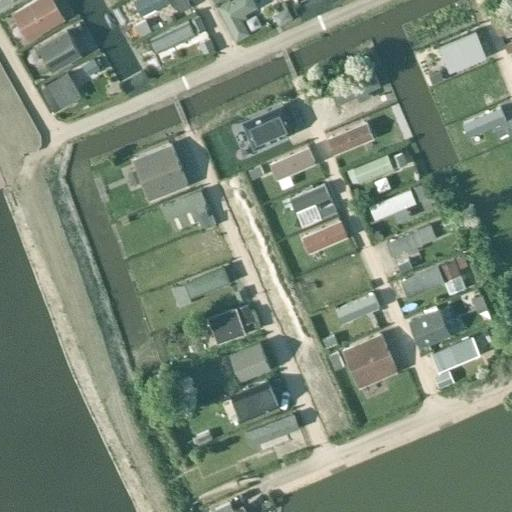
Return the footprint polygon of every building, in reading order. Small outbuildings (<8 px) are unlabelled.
[(187,0),(134,0),(142,16),(170,1),(172,5),(176,3),(181,12),(191,7),(187,0)] [(225,0),(236,29),(250,24),(244,6),(261,0),(260,0),(225,0)] [(191,9),(151,23),(157,42),(198,29),(191,9)] [(53,68),(80,52),(67,30),(40,46),(53,68)] [(46,76),(58,99),(83,87),(71,63),(46,76)] [(511,92),(475,109),(481,123),(511,109),(511,92)] [(261,134),(294,120),(286,102),(253,115),(261,134)] [(366,122),(329,137),(336,152),(373,137),(366,122)] [(511,137),(477,150),(482,163),(511,152),(511,137)] [(355,155),(359,170),(395,159),(391,145),(355,155)] [(171,146),(136,159),(151,198),(186,184),(171,146)] [(308,147),(271,163),(278,178),(315,162),(308,147)] [(374,207),(419,196),(414,177),(379,186),(381,192),(371,194),(374,207)] [(163,195),(173,222),(200,212),(203,221),(217,216),(204,180),(163,195)] [(434,214),(390,231),(395,246),(453,225),(445,202),(431,207),(434,214)] [(319,209),(323,217),(337,211),(333,203),(319,209)] [(184,250),(197,247),(199,252),(225,246),(219,220),(179,229),(184,250)] [(340,220),(303,236),(310,251),(347,235),(340,220)] [(455,250),(404,270),(410,285),(448,271),(451,281),(465,275),(455,250)] [(193,288),(232,274),(226,257),(187,271),(193,288)] [(353,257),(313,273),(314,284),(321,290),(352,277),(353,280),(361,276),(353,257)] [(167,264),(147,274),(153,287),(174,277),(167,264)] [(177,292),(191,288),(187,273),(173,277),(177,292)] [(212,309),(221,332),(247,322),(243,310),(254,306),(250,294),(212,309)] [(440,309),(411,321),(421,345),(450,332),(440,309)] [(494,323),(420,355),(437,394),(511,361),(494,323)] [(381,333),(344,349),(360,386),(397,370),(381,333)] [(337,343),(334,335),(323,339),(327,347),(337,343)] [(231,355),(241,378),(270,366),(260,343),(231,355)] [(330,355),(336,369),(344,365),(337,351),(330,355)] [(244,409),(281,397),(272,369),(235,381),(244,409)] [(253,433),(302,422),(298,406),(249,418),(253,433)] [(229,502),(209,511),(208,511),(244,511),(242,507),(233,511),(229,502)]
